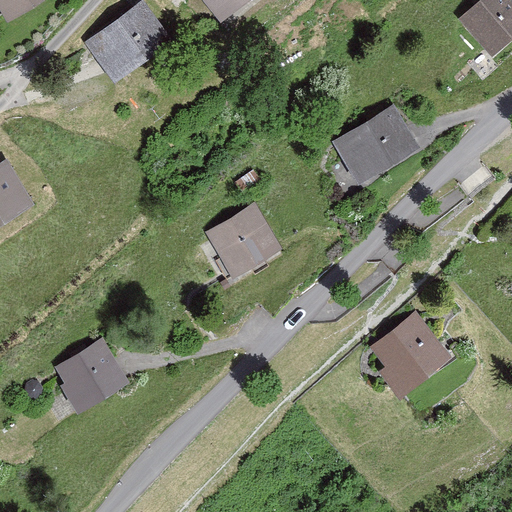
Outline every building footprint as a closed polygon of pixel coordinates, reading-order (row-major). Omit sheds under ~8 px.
[(42,0),(0,0),(0,14),(5,22),(42,0)] [(256,0),(195,0),(219,29),(256,0)] [(511,38),(511,0),(484,0),(458,25),(490,59),(511,38)] [(168,45),(142,7),(83,49),(110,86),(168,45)] [(416,152),(389,110),(330,147),(356,189),(416,152)] [(0,224),(29,209),(7,167),(0,170),(0,224)] [(275,251),(254,209),(204,234),(226,276),(275,251)] [(450,363),(416,315),(368,350),(382,370),(375,375),(394,402),(450,363)] [(124,387),(98,343),(52,370),(62,387),(59,389),(75,416),(124,387)]
